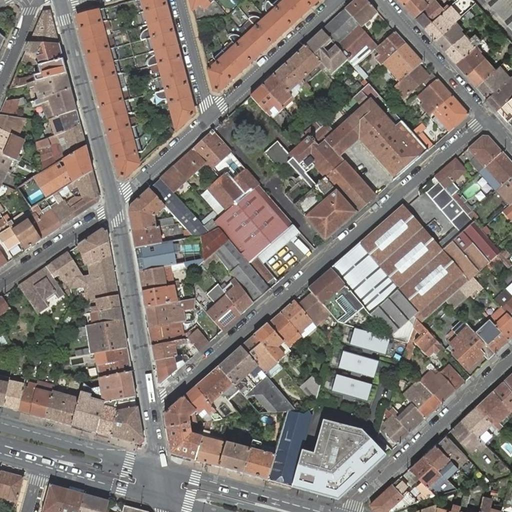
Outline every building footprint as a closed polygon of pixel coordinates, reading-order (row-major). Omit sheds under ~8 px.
[(164,0),(142,0),(144,4),(137,6),(139,14),(166,6),(164,0)] [(190,0),(193,10),(199,5),(204,9),(210,4),(206,0),(190,0)] [(278,0),(276,0),(272,4),(291,25),(301,16),(286,0),(282,4),(278,0)] [(286,0),(301,16),(310,7),(304,0),(286,0)] [(354,0),(344,10),(357,23),(360,28),(369,20),(377,12),(365,0),(354,0)] [(407,0),(403,4),(415,17),(431,3),(428,0),(426,2),(423,0),(407,0)] [(511,26),(511,0),(487,0),(506,21),(511,26)] [(271,15),(267,19),(281,35),(291,25),(272,4),(269,1),(268,2),(266,6),(266,10),(271,15)] [(425,29),(449,7),(447,5),(442,8),(436,1),(416,19),(425,29)] [(166,6),(139,14),(141,22),(148,20),(149,25),(170,20),(166,6)] [(453,23),(459,17),(450,6),(449,7),(425,29),(435,39),(450,25),(453,23)] [(77,16),(80,29),(108,22),(112,21),(109,7),(98,10),(77,16)] [(322,31),(348,60),(354,68),(375,49),(378,47),(364,32),(360,28),(357,23),(344,10),(322,31)] [(42,45),(59,45),(50,11),(44,11),(30,44),(42,45)] [(249,19),(252,23),(271,44),(281,35),(267,19),(263,22),(258,17),(256,17),(252,17),(249,19)] [(141,41),(146,40),(173,33),(170,20),(149,25),(151,30),(144,32),(142,35),(141,40),(141,41)] [(369,20),(360,28),(364,32),(372,24),(369,20)] [(108,22),(80,29),(84,42),(105,37),(104,32),(110,30),(108,22)] [(251,33),(247,37),(261,53),(271,44),(252,23),(246,28),(251,33)] [(450,25),(461,37),(464,35),(453,23),(450,25)] [(435,39),(445,51),(461,37),(450,25),(435,39)] [(322,31),(306,46),(321,62),(318,65),(322,70),(325,67),(332,74),(348,60),(322,31)] [(381,61),(384,63),(405,44),(394,32),(378,47),(375,49),(379,54),(383,58),(381,61)] [(177,46),(173,33),(146,40),(148,48),(155,46),(156,51),(177,46)] [(466,43),(470,40),(466,36),(464,34),(464,35),(461,37),(466,43)] [(261,53),(247,37),(243,40),(238,35),(235,35),(232,35),(229,37),(232,41),(251,62),(261,53)] [(456,63),(476,45),(481,41),(475,35),(470,40),(466,43),(461,37),(445,51),(456,63)] [(105,37),(84,42),(88,55),(115,48),(113,40),(106,42),(105,37)] [(251,62),(232,41),(226,47),(231,52),(227,55),(241,71),(251,62)] [(30,44),(25,56),(35,60),(37,55),(42,45),(30,44)] [(405,44),(384,63),(400,82),(418,66),(422,63),(405,44)] [(39,66),(63,60),(59,45),(42,45),(37,55),(40,58),(41,63),(37,64),(38,67),(39,66)] [(466,75),(485,59),(483,56),(480,53),(482,52),(476,45),(456,63),(466,75)] [(180,59),(177,46),(156,51),(157,56),(151,58),(150,59),(148,63),(148,66),(148,67),(153,66),(180,59)] [(306,46),(285,65),(304,86),(304,87),(308,91),(311,89),(307,84),(303,80),(318,65),(321,62),(306,46)] [(115,48),(88,55),(91,68),(112,63),(111,58),(117,56),(115,48)] [(217,64),(231,80),(241,71),(227,55),(223,59),(218,54),(213,59),(218,64),(217,64)] [(383,58),(379,54),(374,59),(381,66),(384,63),(381,61),(383,58)] [(25,56),(22,63),(33,68),(38,67),(37,64),(36,62),(34,61),(35,60),(25,56)] [(214,67),(209,71),(214,90),(219,91),(231,80),(217,64),(218,64),(213,59),(211,57),(209,59),(210,63),(214,67)] [(184,72),(180,59),(153,66),(155,74),(156,79),(163,77),(184,72)] [(466,75),(477,87),(495,70),(496,70),(492,65),(490,67),(489,68),(486,65),(484,63),(487,61),(485,59),(466,75)] [(28,84),(67,74),(63,60),(39,66),(41,75),(20,80),(15,78),(10,89),(19,87),(28,84)] [(113,68),(112,63),(91,68),(95,81),(122,74),(120,66),(113,68)] [(285,65),(273,76),(293,97),(300,90),(304,87),(304,86),(285,65)] [(307,84),(322,70),(318,65),(303,80),(307,84)] [(400,82),(394,87),(404,98),(420,83),(425,88),(436,78),(431,73),(428,76),(418,66),(400,82)] [(477,87),(486,97),(505,81),(500,75),(495,70),(477,87)] [(187,85),(184,72),(163,77),(156,79),(158,84),(160,92),(187,85)] [(35,101),(71,89),(67,74),(28,84),(29,88),(32,88),(35,101)] [(124,82),(122,74),(95,81),(98,94),(119,89),(118,84),(124,82)] [(273,76),(263,86),(283,108),(294,98),(293,97),(273,76)] [(486,97),(497,109),(511,95),(511,77),(511,76),(507,80),(505,81),(486,97)] [(437,79),(417,97),(429,110),(427,112),(430,116),(433,113),(452,96),(437,79)] [(360,137),(396,178),(428,151),(411,132),(396,115),(382,98),(369,84),(350,101),(332,117),(325,123),(320,128),(310,137),(309,138),(318,148),(326,141),(339,155),(340,155),(360,137)] [(170,103),(190,98),(187,85),(160,92),(155,93),(156,96),(159,99),(162,100),(168,98),(170,103)] [(263,86),(251,96),(258,104),(266,113),(269,116),(271,115),(273,117),(283,108),(263,86)] [(10,89),(1,109),(17,109),(18,107),(19,101),(13,101),(19,87),(10,89)] [(49,120),(77,111),(71,89),(35,101),(32,102),(33,107),(42,104),(49,120)] [(120,94),(119,89),(98,94),(102,107),(129,100),(127,92),(120,94)] [(446,128),(450,132),(469,115),(452,96),(433,113),(436,117),(433,120),(442,131),(446,128)] [(173,117),(177,130),(195,114),(190,98),(170,103),(171,108),(165,110),(167,119),(173,117)] [(131,108),(129,100),(102,107),(105,120),(126,115),(124,110),(131,108)] [(511,108),(503,116),(508,121),(511,117),(511,108)] [(1,109),(0,112),(0,115),(17,118),(17,109),(1,109)] [(55,136),(81,127),(77,111),(49,120),(55,136)] [(0,115),(0,129),(23,140),(24,137),(20,135),(27,120),(17,118),(0,115)] [(105,120),(109,133),(136,126),(134,118),(127,120),(126,115),(105,120)] [(322,119),(317,123),(320,128),(325,123),(322,119)] [(317,123),(306,133),(310,137),(320,128),(317,123)] [(109,133),(112,146),(133,141),(132,136),(138,134),(136,126),(109,133)] [(36,143),(39,158),(44,172),(64,160),(68,157),(86,146),(81,127),(55,136),(36,143)] [(411,132),(428,151),(433,146),(417,127),(411,132)] [(0,153),(13,159),(20,162),(22,157),(18,156),(25,140),(23,140),(0,129),(0,153)] [(212,132),(193,149),(205,163),(220,179),(228,173),(234,180),(246,170),(212,132)] [(304,134),(293,143),(298,148),(308,139),(304,134)] [(482,136),(463,153),(471,161),(476,156),(485,167),(486,166),(502,152),(488,136),(482,136)] [(289,185),(290,185),(292,188),(285,195),(325,241),(375,197),(345,162),(346,162),(340,155),(339,155),(326,141),(318,148),(309,138),(308,139),(298,148),(290,155),(281,145),(278,147),(275,143),(264,153),(275,166),(277,164),(281,169),(289,169),(292,166),(294,164),(303,179),(299,183),(296,180),(293,182),(293,181),(292,181),(291,181),(291,180),(290,181),(289,181),(289,182),(288,182),(288,183),(289,184),(289,185)] [(112,146),(116,160),(136,154),(136,153),(143,152),(141,144),(134,146),(133,141),(112,146)] [(43,173),(39,175),(52,196),(53,196),(58,193),(68,187),(74,183),(93,171),(86,146),(68,157),(64,160),(44,172),(43,173)] [(193,149),(174,167),(186,181),(205,163),(193,149)] [(136,154),(116,160),(120,176),(125,178),(139,165),(138,159),(142,157),(148,153),(147,151),(143,152),(136,153),(136,154)] [(511,176),(511,163),(502,152),(486,166),(502,185),(511,176)] [(0,168),(7,172),(10,173),(11,170),(9,169),(13,159),(0,153),(0,168)] [(471,161),(480,171),(482,170),(485,167),(476,156),(471,161)] [(445,189),(451,196),(456,192),(449,185),(466,171),(456,159),(435,177),(439,182),(445,189)] [(482,170),(498,189),(502,185),(486,166),(485,167),(482,170)] [(174,167),(160,179),(167,187),(173,192),(186,181),(174,167)] [(216,217),(213,220),(215,223),(259,185),(246,170),(234,180),(228,173),(220,179),(201,195),(200,196),(217,216),(216,217)] [(90,202),(99,197),(93,171),(74,183),(68,187),(70,191),(78,186),(83,197),(84,200),(88,197),(90,202)] [(498,189),(497,189),(511,204),(511,203),(511,176),(502,185),(498,189)] [(462,209),(451,196),(445,189),(439,182),(435,177),(431,180),(435,185),(426,193),(461,234),(442,250),(403,205),(360,243),(340,260),(331,268),(337,275),(346,286),(364,307),(370,314),(388,335),(391,339),(407,343),(408,340),(413,328),(416,320),(420,323),(445,301),(449,298),(460,288),(473,277),(485,266),(497,256),(501,253),(496,247),(481,230),(477,225),(474,222),(468,215),(462,209)] [(17,184),(19,187),(28,181),(29,181),(24,179),(17,184)] [(167,187),(160,179),(150,189),(156,196),(165,207),(181,223),(187,230),(192,236),(194,238),(200,237),(219,228),(215,223),(213,220),(204,227),(173,192),(167,187)] [(215,223),(219,228),(241,255),(244,258),(270,288),(270,289),(278,282),(257,257),(295,226),(282,211),(259,185),(215,223)] [(129,213),(132,232),(158,227),(164,227),(168,226),(167,219),(154,221),(154,217),(165,207),(156,196),(150,189),(131,205),(129,213)] [(63,226),(76,217),(67,204),(65,201),(60,196),(58,193),(53,196),(59,205),(51,209),(63,226)] [(100,198),(99,197),(90,202),(88,197),(84,200),(83,197),(78,197),(77,198),(67,204),(76,217),(98,202),(100,198)] [(511,219),(511,203),(511,204),(503,211),(511,220),(511,219)] [(43,239),(63,226),(51,209),(49,206),(41,212),(37,205),(31,209),(33,213),(35,212),(44,225),(37,229),(43,239)] [(466,205),(462,209),(468,215),(472,212),(466,205)] [(41,240),(43,239),(37,229),(44,225),(35,212),(33,213),(35,216),(28,220),(29,221),(41,240)] [(214,212),(201,223),(204,226),(216,215),(214,212)] [(25,251),(41,240),(29,221),(17,229),(12,221),(9,223),(7,219),(5,221),(7,224),(8,224),(21,243),(25,251)] [(0,238),(8,251),(21,243),(8,224),(7,224),(3,227),(0,228),(0,238)] [(132,232),(135,248),(162,243),(159,230),(164,230),(164,227),(158,227),(132,232)] [(234,278),(253,304),(270,289),(270,288),(244,258),(241,255),(219,228),(200,237),(205,261),(215,252),(220,259),(234,278)] [(103,229),(78,246),(83,256),(109,243),(107,232),(103,229)] [(184,231),(185,239),(194,238),(192,236),(187,230),(184,231)] [(135,248),(139,272),(184,264),(187,271),(189,275),(202,263),(205,261),(200,237),(194,238),(185,239),(162,243),(135,248)] [(109,243),(83,256),(87,265),(88,265),(111,257),(109,243)] [(506,250),(502,254),(506,259),(510,256),(506,250)] [(68,252),(52,263),(60,275),(67,286),(70,284),(69,279),(84,277),(78,268),(73,260),(68,252)] [(205,261),(202,263),(207,270),(220,259),(215,252),(205,261)] [(502,254),(501,253),(497,256),(507,268),(511,264),(507,260),(506,259),(502,254)] [(88,265),(90,276),(114,271),(111,257),(88,265)] [(52,263),(47,267),(55,278),(60,275),(52,263)] [(139,272),(143,292),(174,286),(178,286),(178,283),(173,283),(171,273),(187,271),(184,264),(139,272)] [(47,267),(18,286),(37,313),(49,305),(44,298),(54,292),(57,297),(65,293),(63,289),(55,278),(47,267)] [(337,275),(331,268),(309,288),(313,293),(329,312),(338,323),(344,324),(364,307),(346,286),(337,275)] [(486,268),(474,278),(477,282),(489,271),(486,268)] [(69,279),(70,284),(71,288),(88,285),(89,293),(86,294),(85,291),(74,293),(75,298),(75,304),(86,302),(118,296),(116,284),(114,271),(90,276),(84,277),(69,279)] [(474,278),(473,277),(460,288),(464,292),(466,294),(479,283),(477,282),(474,278)] [(228,296),(241,314),(253,304),(234,278),(231,281),(236,288),(228,296)] [(207,314),(222,331),(241,314),(228,296),(219,284),(207,295),(217,306),(207,314)] [(143,292),(146,308),(177,303),(174,286),(143,292)] [(313,293),(309,288),(294,301),(298,306),(313,293)] [(449,298),(445,301),(452,309),(466,295),(466,294),(464,292),(460,288),(449,298)] [(511,294),(510,293),(507,289),(503,293),(508,299),(510,297),(511,298),(501,308),(504,311),(511,319),(511,294)] [(312,322),(314,324),(317,322),(314,318),(323,311),(325,314),(329,312),(313,293),(298,306),(312,322)] [(500,306),(501,308),(511,298),(510,297),(508,299),(503,293),(495,300),(500,306)] [(2,296),(0,297),(0,314),(10,308),(2,296)] [(91,309),(92,313),(93,313),(121,308),(118,296),(86,302),(86,305),(91,304),(92,309),(91,309)] [(146,308),(149,329),(181,323),(185,323),(183,310),(195,308),(195,301),(195,299),(177,303),(146,308)] [(281,313),(300,335),(304,331),(303,330),(312,322),(298,306),(294,301),(281,313)] [(504,311),(501,308),(500,306),(488,318),(489,319),(491,322),(504,311)] [(123,320),(121,308),(93,313),(94,316),(92,316),(94,325),(95,325),(123,320)] [(317,322),(325,314),(323,311),(314,318),(317,322)] [(509,341),(511,337),(511,319),(504,311),(491,322),(492,322),(509,341)] [(271,328),(283,342),(285,344),(287,342),(290,346),(301,336),(300,335),(281,313),(271,321),(275,325),(271,328)] [(72,317),(66,318),(60,331),(66,330),(72,317)] [(89,326),(86,327),(91,354),(96,353),(127,347),(123,320),(95,325),(94,325),(89,326)] [(427,331),(420,323),(416,320),(413,328),(416,331),(417,330),(422,336),(415,344),(428,357),(434,351),(435,353),(441,347),(427,331)] [(451,330),(458,337),(469,327),(462,320),(451,330)] [(301,336),(303,338),(316,326),(314,324),(312,322),(303,330),(304,331),(300,335),(301,336)] [(495,354),(509,341),(492,322),(488,326),(491,330),(484,336),(481,333),(478,335),(495,354)] [(149,329),(152,346),(188,339),(186,334),(183,334),(181,323),(149,329)] [(254,336),(278,363),(282,359),(274,349),(283,342),(271,328),(268,324),(254,336)] [(488,360),(495,354),(478,335),(474,332),(469,327),(458,337),(450,345),(457,351),(453,355),(467,369),(474,362),(472,360),(481,352),(483,354),(488,360)] [(390,338),(355,328),(350,344),(385,355),(390,338)] [(336,330),(331,329),(328,340),(332,345),(336,330)] [(191,342),(199,351),(209,343),(198,330),(192,336),(190,333),(193,331),(191,330),(186,334),(188,339),(191,342)] [(52,350),(56,341),(50,336),(44,347),(52,350)] [(242,347),(265,374),(278,363),(254,336),(242,347)] [(193,356),(199,351),(191,342),(188,339),(152,346),(155,361),(177,357),(175,347),(183,346),(182,344),(185,343),(185,347),(192,354),(193,356)] [(274,349),(282,359),(291,351),(288,348),(285,344),(283,342),(274,349)] [(127,347),(96,353),(100,378),(132,372),(127,347)] [(288,412),(300,414),(297,411),(265,374),(242,347),(219,367),(240,391),(259,414),(261,413),(288,412)] [(61,359),(52,350),(45,361),(59,365),(61,359)] [(379,360),(344,350),(339,367),(375,377),(379,360)] [(474,362),(483,354),(481,352),(472,360),(474,362)] [(161,384),(190,359),(186,355),(177,357),(155,361),(159,383),(161,384)] [(441,404),(456,390),(440,373),(430,364),(427,367),(430,371),(420,382),(441,404)] [(462,384),(464,382),(448,365),(446,367),(462,384)] [(240,391),(219,367),(207,377),(228,401),(240,391)] [(456,390),(462,384),(446,367),(440,373),(456,390)] [(136,397),(132,372),(100,378),(102,388),(93,390),(105,403),(116,400),(136,397)] [(373,384),(337,374),(332,391),(368,401),(373,384)] [(10,379),(0,377),(0,406),(4,407),(9,382),(10,379)] [(24,387),(26,378),(22,377),(21,385),(9,382),(4,407),(18,411),(24,387)] [(223,420),(233,419),(241,417),(228,401),(207,377),(196,387),(223,420)] [(304,385),(317,400),(321,386),(313,377),(304,385)] [(425,419),(441,404),(420,382),(418,380),(418,381),(416,383),(414,384),(411,387),(407,391),(405,393),(403,395),(408,400),(425,419)] [(511,409),(511,390),(503,381),(493,389),(511,409)] [(37,385),(37,386),(30,414),(45,419),(53,392),(54,390),(50,389),(51,385),(38,382),(37,385)] [(37,386),(37,385),(29,383),(28,388),(24,387),(18,411),(30,414),(37,386)] [(91,399),(93,390),(84,383),(80,399),(72,426),(86,430),(96,433),(105,403),(95,400),(91,399)] [(215,421),(223,420),(196,387),(184,398),(196,412),(198,414),(205,408),(215,421)] [(493,423),(498,428),(507,420),(509,418),(511,415),(511,409),(493,389),(476,405),(493,423)] [(59,422),(66,396),(53,392),(45,419),(59,422)] [(59,422),(72,426),(80,399),(66,396),(59,422)] [(164,415),(167,429),(191,425),(190,418),(196,412),(184,398),(164,415)] [(117,403),(116,400),(105,403),(96,433),(111,437),(118,411),(117,403)] [(309,400),(297,411),(300,414),(304,415),(308,413),(314,408),(315,407),(309,400)] [(410,433),(425,419),(408,400),(404,404),(408,409),(400,416),(393,408),(389,411),(392,415),(410,433)] [(487,429),(493,423),(476,405),(462,419),(478,437),(481,440),(483,437),(481,434),(487,429)] [(118,411),(111,437),(138,444),(144,440),(138,407),(118,411)] [(268,481),(292,487),(302,451),(312,417),(308,413),(304,415),(300,414),(288,412),(275,456),(268,481)] [(398,444),(410,433),(392,415),(389,418),(384,424),(388,428),(385,431),(398,444)] [(478,437),(462,419),(450,430),(470,451),(472,453),(474,451),(472,449),(475,446),(480,451),(486,445),(481,440),(478,437)] [(363,432),(324,421),(314,455),(302,451),(292,487),(339,500),(386,456),(386,455),(363,432)] [(171,454),(196,461),(203,437),(193,434),(191,425),(167,429),(171,454)] [(489,432),(487,429),(481,434),(483,437),(488,434),(489,432)] [(196,461),(220,467),(227,444),(209,438),(210,433),(204,431),(203,437),(196,461)] [(458,467),(468,458),(465,455),(450,439),(445,434),(436,443),(452,460),(455,463),(458,467)] [(243,474),(268,481),(275,456),(259,452),(261,444),(262,440),(254,438),(251,449),(243,474)] [(220,467),(243,474),(251,449),(227,443),(227,444),(220,467)] [(443,474),(455,463),(452,460),(436,443),(424,454),(443,474)] [(435,495),(457,488),(443,474),(424,454),(410,467),(429,488),(435,495)] [(501,461),(495,467),(503,475),(511,472),(505,465),(501,461)] [(1,471),(0,476),(0,496),(18,501),(24,478),(1,471)] [(381,511),(387,511),(417,501),(415,499),(407,491),(405,493),(403,490),(407,487),(401,481),(399,478),(370,505),(372,509),(381,511)] [(61,511),(68,490),(51,485),(43,511),(61,511)] [(429,497),(435,495),(429,488),(425,492),(429,497)] [(80,511),(85,495),(68,490),(61,511),(80,511)] [(417,501),(429,497),(425,492),(415,499),(417,501)] [(459,511),(464,511),(468,495),(464,494),(463,499),(461,506),(459,511)] [(94,511),(98,498),(85,495),(80,511),(94,511)] [(489,511),(491,507),(489,507),(491,502),(492,498),(483,496),(482,500),(479,511),(489,511)] [(106,511),(109,502),(98,498),(94,511),(106,511)] [(436,511),(447,511),(449,507),(447,507),(446,509),(442,508),(444,500),(439,501),(439,504),(436,511)] [(436,511),(439,504),(438,504),(438,501),(433,503),(433,505),(415,511),(414,511),(436,511)] [(489,511),(501,511),(503,505),(494,503),(493,508),(491,507),(489,511)]
